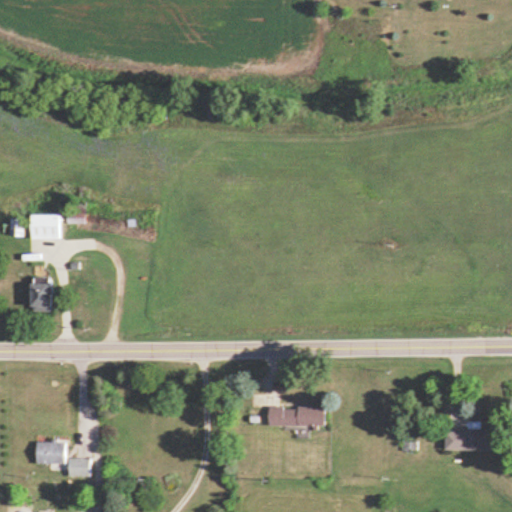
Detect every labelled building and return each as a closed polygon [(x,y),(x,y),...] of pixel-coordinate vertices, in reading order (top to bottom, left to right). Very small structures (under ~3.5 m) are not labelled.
[(65,214),(36,214),(36,239),(65,239),(65,214)] [(35,311),(55,311),(55,278),(35,278),(35,311)] [(326,425),(326,406),(270,406),(270,425),(326,425)] [(447,450),(495,450),(495,429),(447,429),(447,450)] [(66,441),(37,441),(37,463),(66,463),(66,441)] [(91,476),(91,458),(69,458),(69,476),(91,476)]
